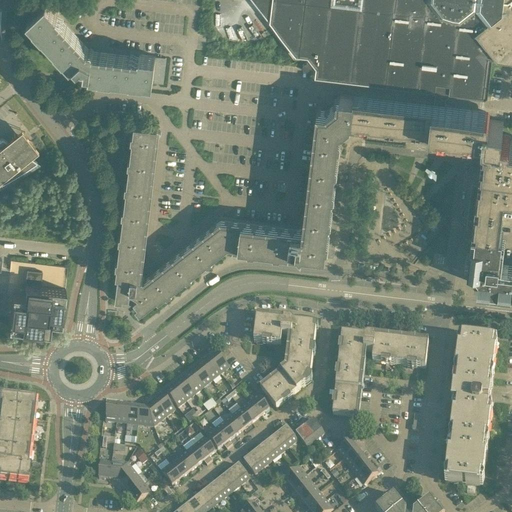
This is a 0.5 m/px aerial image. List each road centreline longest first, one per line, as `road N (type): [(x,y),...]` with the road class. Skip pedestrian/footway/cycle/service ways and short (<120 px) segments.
road 1 (residential): [(446,284),(457,165),(368,148),(353,156),(336,273)]
road 2 (residential): [(156,511),(309,399),(321,417),(374,437)]
road 3 (residential): [(336,273),(228,269),(149,330),(132,360)]
road 4 (unclassified): [(93,252),(97,216),(87,172),(18,84)]
road 5 (residential): [(433,390),(424,468),(427,485),(451,511)]
road 6 (residential): [(132,360),(154,366),(235,306)]
